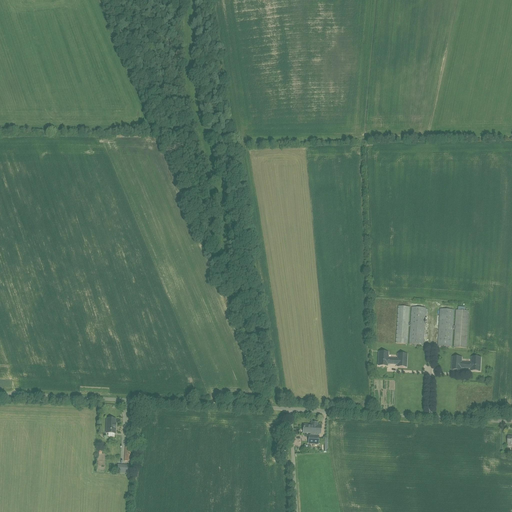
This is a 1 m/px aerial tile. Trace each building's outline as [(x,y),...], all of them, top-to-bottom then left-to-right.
[(423,345),(425,315),(428,316),(428,309),(425,309),(425,308),(412,307),(411,323),(408,323),(409,307),(398,306),(396,343),(407,344),(408,326),(411,326),(409,344),(423,345)] [(455,329),(454,347),(467,348),(469,311),(456,310),(455,326),(453,326),(454,310),(440,309),(438,346),(451,347),(453,329),(455,329)] [(387,364),(394,365),(397,365),(397,367),(406,367),(407,355),(398,354),(398,359),(388,359),(388,353),(379,352),(378,366),(387,366),(387,364)] [(461,368),(464,368),(471,369),(471,371),(480,371),(481,358),(472,357),(471,363),(461,363),(462,358),(453,357),(452,370),(461,370),(461,368)] [(106,433),(115,434),(115,419),(107,419),(106,433)] [(303,433),(311,433),(310,436),(309,436),(308,443),(318,444),(318,436),(318,434),(320,434),(321,426),(317,426),(317,423),(311,423),(311,426),(308,425),(308,424),(305,424),(305,425),(304,425),(303,433)] [(134,446),(134,442),(137,442),(137,437),(134,437),(134,436),(127,436),(127,446),(134,446)] [(125,447),(124,462),(133,462),(134,448),(125,447)]
